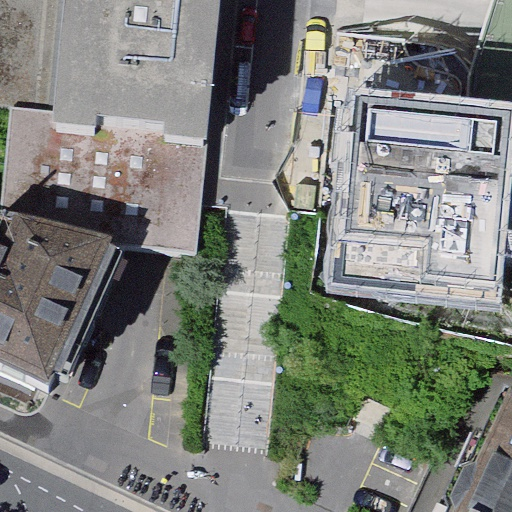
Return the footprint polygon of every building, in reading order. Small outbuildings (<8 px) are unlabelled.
[(78,0),(67,123),(220,138),(227,72),(234,0),(78,0)] [(511,169),(511,103),(351,85),(329,275),(497,294),(511,169)] [(220,138),(67,123),(24,119),(16,227),(124,258),(207,272),(220,138)] [(0,249),(0,382),(54,407),(124,258),(16,227),(4,252),(0,249)] [(511,511),(511,414),(465,511),(511,511)]
